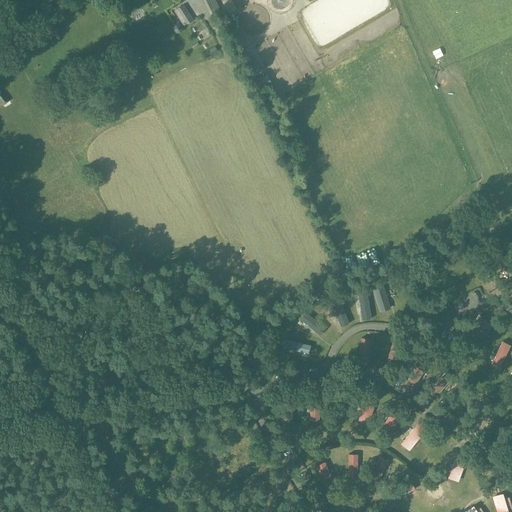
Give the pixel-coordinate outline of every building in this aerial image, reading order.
[(204,0),(210,12),(219,7),(215,0),(204,0)] [(194,20),(184,5),(177,9),(187,24),(194,20)] [(3,88),(10,97),(18,92),(12,82),(3,88)] [(497,272),(511,269),(511,260),(511,257),(495,259),(497,272)] [(391,309),(383,284),(372,288),(380,312),(391,309)] [(372,319),(368,293),(358,295),(362,320),(372,319)] [(350,324),(340,300),(331,303),(341,327),(350,324)] [(326,329),(306,312),(301,320),(320,336),(326,329)] [(472,336),(474,334),(481,340),(493,327),(480,315),(473,322),(471,320),(472,336)] [(367,365),(371,339),(362,338),(358,364),(367,365)] [(311,346),(285,339),(283,348),(309,354),(311,346)] [(396,367),(403,342),(394,339),(386,364),(396,367)] [(500,369),(511,346),(503,341),(491,365),(500,369)] [(416,385),(430,363),(422,358),(408,380),(416,385)] [(436,398),(452,379),(445,372),(428,392),(436,398)] [(345,417),(348,391),(338,390),(336,416),(345,417)] [(369,424),(378,398),(367,395),(358,420),(369,424)] [(320,422),(321,396),(311,396),(310,421),(320,422)] [(293,424),(293,398),(283,398),(283,424),(293,424)] [(390,436),(405,413),(395,407),(381,430),(390,436)] [(418,423),(401,444),(410,451),(427,430),(418,423)] [(437,440),(422,462),(432,468),(447,446),(437,440)] [(459,482),(469,457),(458,453),(448,478),(459,482)] [(358,480),(358,454),(349,454),(349,480),(358,480)] [(379,483),(389,460),(380,456),(370,480),(379,483)] [(336,485),(325,462),(317,466),(328,489),(336,485)] [(393,499),(416,490),(412,481),(389,491),(393,499)] [(509,511),(503,493),(493,497),(497,511),(509,511)]
